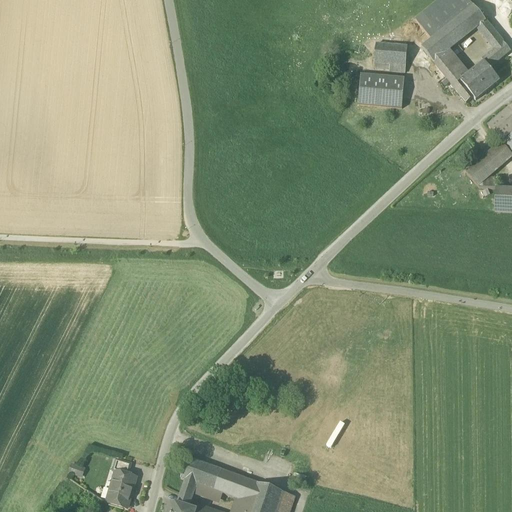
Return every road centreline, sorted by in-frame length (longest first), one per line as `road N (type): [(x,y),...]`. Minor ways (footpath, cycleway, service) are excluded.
road 1 (residential): [(168,0),(188,109),(190,221),(206,246),(278,305)]
road 2 (residential): [(511,92),(278,305)]
road 3 (residential): [(278,305),(174,420),(148,511)]
road 4 (track): [(206,246),(0,237)]
road 5 (track): [(511,311),(309,276)]
